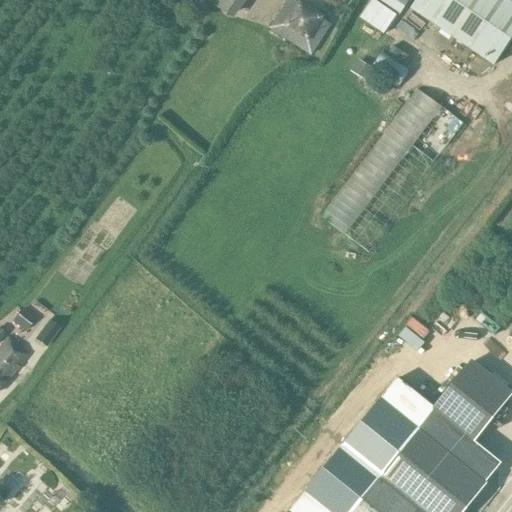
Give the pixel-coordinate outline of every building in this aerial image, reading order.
[(206,0),(233,20),(247,0),(206,0)] [(288,0),(270,29),(311,56),(331,25),(291,0),(288,0)] [(410,0),(373,0),(399,17),(410,0)] [(511,4),(505,0),(416,0),(411,8),(494,65),(511,38),(511,4)] [(409,71),(383,53),(371,72),(398,88),(409,71)] [(466,131),(417,93),(324,215),(373,252),(466,131)] [(22,309),(13,321),(25,331),(35,319),(22,309)] [(48,321),(35,338),(47,346),(52,339),(56,341),(59,336),(55,334),(59,329),(48,321)] [(0,386),(26,356),(7,339),(0,347),(0,386)] [(382,397),(289,511),(462,511),(486,483),(458,460),(511,393),(473,361),(420,427),(382,397)]
